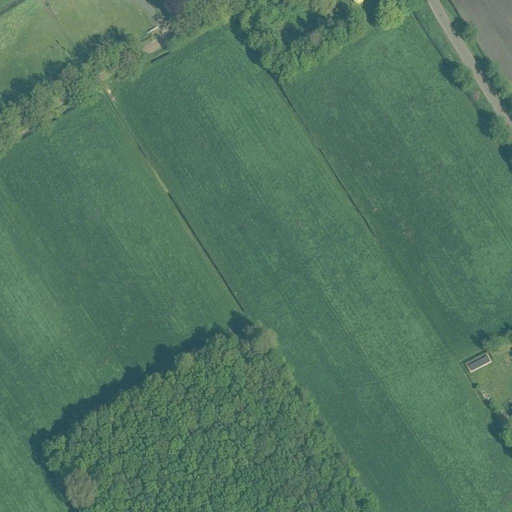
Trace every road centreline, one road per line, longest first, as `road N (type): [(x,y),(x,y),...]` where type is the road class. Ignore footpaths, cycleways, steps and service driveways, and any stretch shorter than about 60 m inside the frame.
road 1 (unclassified): [(0,138),(232,0)]
road 2 (tertiary): [(511,130),(431,0)]
